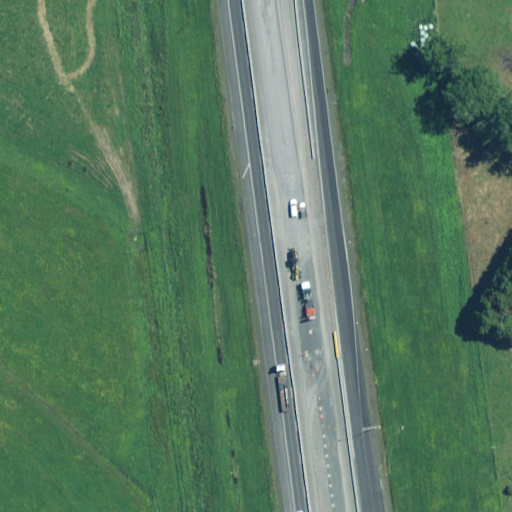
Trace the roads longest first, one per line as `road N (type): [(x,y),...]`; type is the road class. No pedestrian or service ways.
road 1 (motorway): [(307,511),(239,0)]
road 2 (motorway): [(294,0),(359,511)]
